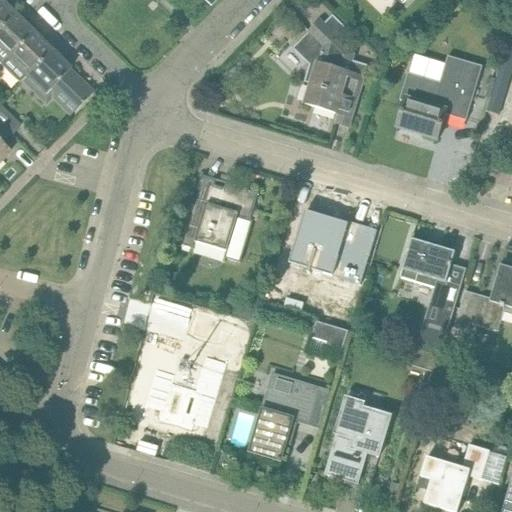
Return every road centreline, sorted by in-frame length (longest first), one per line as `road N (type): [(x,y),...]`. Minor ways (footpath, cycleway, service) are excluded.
road 1 (residential): [(511,228),(202,133),(153,104)]
road 2 (residential): [(268,511),(75,446),(64,408),(90,304)]
road 3 (residential): [(90,304),(134,130),(153,104)]
road 4 (residential): [(153,104),(47,10)]
road 5 (residential): [(153,104),(248,0)]
